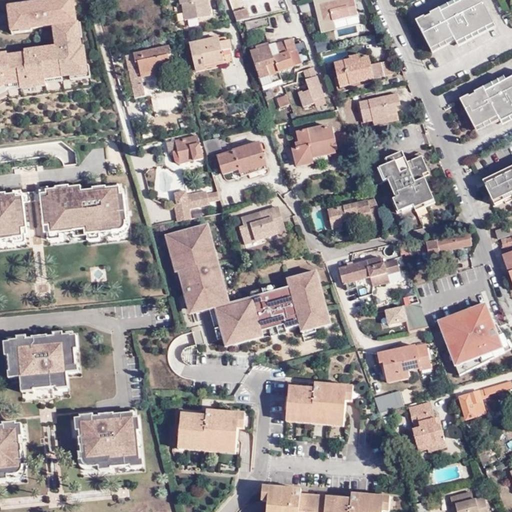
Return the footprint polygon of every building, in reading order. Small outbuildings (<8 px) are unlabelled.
[(83,0),(61,0),(15,7),(19,33),(86,24),(83,0)] [(177,0),(179,7),(181,7),(182,21),(211,18),(209,1),(207,1),(206,0),(177,0)] [(358,16),(354,0),(327,0),(331,12),(318,15),(321,25),(358,16)] [(495,26),(481,0),(469,0),(464,3),(442,13),(440,9),(430,14),(433,18),(428,20),(425,17),(417,21),(431,50),(455,39),(456,41),(458,44),(495,26)] [(442,13),(464,3),(462,0),(457,0),(440,9),(442,13)] [(233,9),(235,20),(248,18),(247,8),(233,9)] [(245,24),(248,31),(266,27),(266,24),(263,25),(262,20),(245,24)] [(362,24),(340,28),(341,34),(363,30),(362,24)] [(495,26),(458,44),(459,47),(478,39),(497,29),(495,26)] [(314,40),(317,53),(331,49),(328,36),(314,40)] [(455,39),(431,50),(432,53),(456,41),(455,39)] [(213,40),(191,46),(196,71),(206,70),(206,67),(224,63),(222,52),(231,50),(229,40),(214,44),(213,40)] [(291,40),(268,48),(278,74),(294,68),(294,67),(300,65),(291,40)] [(362,55),(360,44),(349,46),(352,57),(362,55)] [(0,58),(0,102),(6,100),(4,96),(16,89),(29,87),(30,93),(53,91),(54,81),(100,75),(95,47),(29,55),(15,58),(14,54),(2,57),(0,58)] [(138,65),(141,65),(143,76),(164,72),(163,66),(172,64),(170,57),(173,56),(171,48),(135,56),(138,65)] [(265,92),(283,87),(278,74),(268,48),(260,50),(251,53),(265,92)] [(225,69),(235,67),(231,50),(222,52),(224,63),(225,69)] [(365,61),(365,58),(363,58),(362,55),(352,57),(352,58),(347,61),(348,64),(365,61)] [(373,67),(371,57),(365,58),(365,61),(348,64),(347,61),(331,64),(337,89),(360,83),(394,76),(392,63),(373,67)] [(196,71),(197,74),(225,69),(224,63),(206,67),(206,70),(196,71)] [(328,105),(313,67),(304,70),(310,87),(308,88),(313,102),(315,102),(317,108),(328,105)] [(145,84),(165,79),(164,72),(143,76),(145,84)] [(486,93),(508,82),(506,78),(484,89),(486,93)] [(502,124),(511,118),(511,80),(508,82),(486,93),(484,89),(475,93),(477,97),(472,100),(470,96),(460,101),(475,130),(499,119),(501,122),(502,124)] [(313,102),(308,88),(303,89),(308,104),(313,102)] [(360,104),(365,126),(374,124),(375,129),(408,122),(407,115),(408,115),(405,104),(410,103),(408,94),(360,104)] [(280,109),(291,106),(287,96),(277,99),(280,109)] [(504,127),(511,122),(511,118),(502,124),(504,127)] [(475,130),(476,134),(501,122),(499,119),(475,130)] [(351,147),(344,132),(332,135),(330,126),(326,127),(325,124),(321,125),(322,127),(306,132),(305,129),(291,133),(295,147),(299,161),(311,159),(311,155),(336,148),(336,151),(351,147)] [(173,153),(175,161),(180,160),(181,166),(204,159),(198,136),(167,144),(170,154),(173,153)] [(219,151),(217,140),(203,143),(206,155),(219,151)] [(223,172),(239,168),(255,164),(256,171),(265,168),(258,142),(230,150),(231,151),(218,155),(223,172)] [(299,161),(295,147),(291,148),(295,162),(299,161)] [(311,159),(312,160),(337,154),(336,151),(336,148),(311,155),(311,159)] [(419,214),(437,205),(424,179),(421,171),(427,168),(420,154),(405,160),(402,153),(385,161),(388,167),(363,178),(369,191),(389,182),(397,201),(402,212),(415,207),(417,210),(419,214)] [(296,167),(313,163),(312,160),(311,159),(299,161),(295,162),(296,167)] [(255,164),(239,168),(241,175),(256,171),(255,164)] [(430,176),(427,168),(421,171),(424,179),(430,176)] [(199,180),(200,183),(212,180),(211,173),(205,175),(206,179),(199,180)] [(511,173),(486,186),(494,201),(503,197),(510,194),(511,192),(511,173)] [(200,183),(190,186),(187,186),(185,180),(181,181),(182,186),(179,187),(182,196),(215,188),(212,180),(200,183)] [(82,186),(40,191),(40,192),(41,202),(46,241),(87,236),(88,240),(99,239),(98,235),(113,233),(114,237),(120,236),(119,226),(121,226),(123,223),(128,223),(124,194),(121,194),(120,185),(93,188),(93,190),(82,191),(82,186)] [(41,202),(40,192),(23,194),(24,204),(41,202)] [(0,246),(29,243),(24,204),(23,194),(23,193),(0,196),(0,246)] [(503,197),(494,201),(496,206),(505,202),(503,197)] [(403,214),(402,212),(397,201),(394,202),(399,215),(403,214)] [(372,219),(380,217),(374,202),(328,213),(332,232),(344,229),(343,226),(360,222),(361,225),(373,223),(372,219)] [(415,207),(402,212),(403,214),(404,216),(417,210),(415,207)] [(272,211),(241,220),(243,228),(239,229),(246,250),(278,240),(277,236),(284,233),(280,222),(276,223),(272,211)] [(499,237),(511,232),(510,231),(508,225),(496,229),(499,237)] [(205,241),(201,230),(165,240),(167,247),(174,245),(178,259),(172,260),(176,275),(183,273),(187,287),(182,288),(184,297),(189,296),(194,311),(199,309),(201,315),(209,312),(215,311),(227,307),(223,293),(219,294),(215,280),(221,278),(210,239),(205,241)] [(427,243),(401,248),(403,256),(407,255),(408,257),(428,253),(429,258),(430,258),(432,268),(435,267),(433,258),(440,256),(439,252),(470,246),(469,235),(427,244),(427,243)] [(511,236),(506,238),(508,243),(503,244),(505,248),(501,249),(511,280),(511,236)] [(381,261),(341,272),(345,287),(370,279),(373,288),(390,282),(388,276),(400,272),(396,262),(382,266),(381,261)] [(318,283),(316,274),(300,278),(299,276),(286,280),(290,291),(275,294),(273,289),(250,295),(252,301),(227,307),(215,311),(209,312),(217,343),(219,342),(226,350),(263,340),(260,331),(275,327),(276,330),(284,328),(285,332),(299,328),(302,338),(316,334),(314,331),(330,327),(328,318),(326,319),(324,312),(318,313),(312,293),(318,291),(316,284),(318,283)] [(414,301),(412,288),(388,291),(390,305),(414,301)] [(436,316),(452,369),(504,353),(488,300),(436,316)] [(429,325),(428,322),(421,305),(403,309),(409,331),(429,325)] [(189,334),(208,330),(207,327),(206,323),(188,328),(189,334)] [(410,334),(431,330),(429,325),(409,331),(410,334)] [(53,334),(53,336),(53,337),(28,340),(28,336),(16,338),(17,341),(10,342),(10,343),(11,357),(8,357),(9,372),(20,372),(21,379),(22,387),(34,385),(35,392),(56,390),(56,383),(68,381),(67,374),(66,367),(78,365),(76,350),(73,350),(72,337),(71,335),(65,335),(64,333),(53,334)] [(413,345),(378,353),(380,362),(384,362),(387,379),(401,375),(400,372),(420,366),(420,369),(430,367),(425,343),(414,346),(413,345)] [(80,373),(79,365),(78,365),(66,367),(67,374),(80,373)] [(9,380),(21,379),(20,372),(9,372),(8,372),(9,380)] [(57,391),(69,390),(68,381),(56,383),(56,390),(57,391)] [(511,382),(484,389),(486,395),(511,388),(511,382)] [(22,394),(35,393),(35,392),(34,385),(22,387),(22,394)] [(331,423),(346,424),(348,404),(349,389),(310,386),(310,391),(291,389),(288,420),(298,420),(315,422),(331,423)] [(356,390),(349,389),(348,404),(355,405),(356,390)] [(460,399),(467,422),(477,418),(473,405),(483,402),(479,392),(460,399)] [(401,393),(376,401),(378,407),(380,413),(405,406),(401,393)] [(429,453),(427,447),(448,440),(444,428),(439,429),(435,418),(430,404),(409,410),(416,432),(414,433),(420,455),(429,453)] [(136,432),(135,418),(135,413),(95,417),(94,414),(80,416),(80,419),(81,431),(79,431),(81,453),(78,453),(79,461),(82,461),(84,466),(88,469),(99,467),(99,472),(111,471),(110,469),(130,467),(130,461),(141,460),(138,432),(136,432)] [(241,416),(202,413),(202,418),(184,417),(181,445),(191,446),(206,448),(222,449),(238,451),(240,430),(241,416)] [(0,481),(8,480),(8,476),(18,475),(21,473),(23,470),(24,467),(24,466),(26,466),(26,458),(22,458),(22,453),(23,453),(22,443),(21,444),(20,437),(18,437),(17,424),(17,422),(2,423),(2,426),(0,425),(0,481)] [(130,461),(130,467),(131,469),(144,467),(144,459),(141,460),(130,461)] [(272,489),(270,504),(269,511),(385,511),(386,500),(352,497),(352,502),(347,501),(308,498),(303,497),(304,492),(272,489)] [(422,491),(414,493),(416,502),(424,499),(422,491)] [(471,493),(450,499),(452,511),(487,511),(484,498),(473,501),(471,493)]
